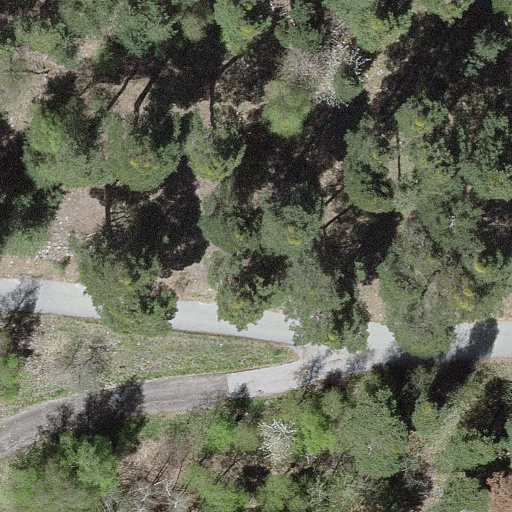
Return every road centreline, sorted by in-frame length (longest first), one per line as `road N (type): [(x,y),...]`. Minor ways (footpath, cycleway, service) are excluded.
road 1 (unclassified): [(511,336),(378,338),(0,290)]
road 2 (track): [(378,338),(298,376),(93,399),(0,443)]
